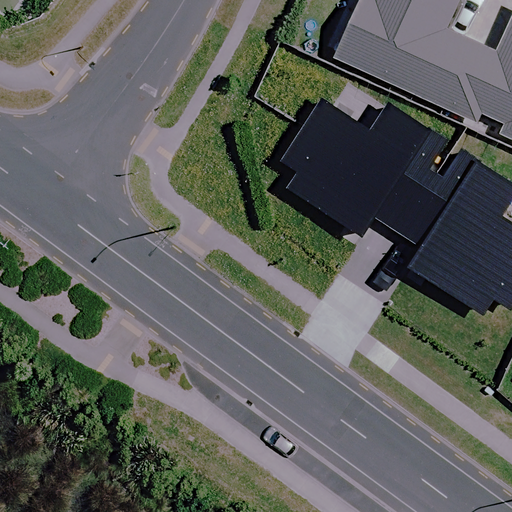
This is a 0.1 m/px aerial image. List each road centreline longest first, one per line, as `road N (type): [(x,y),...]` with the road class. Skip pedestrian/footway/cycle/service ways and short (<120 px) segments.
road 1 (residential): [(44,202),(466,511)]
road 2 (residential): [(180,0),(44,202)]
